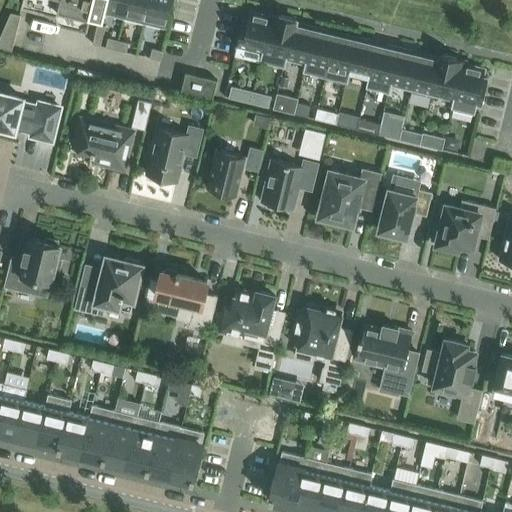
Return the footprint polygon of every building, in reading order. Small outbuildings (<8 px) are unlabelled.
[(22,0),(22,2),(57,10),(57,12),(57,13),(57,14),(58,16),(58,17),(59,18),(60,19),(61,19),(63,20),(87,26),(91,12),(104,15),(104,13),(105,9),(106,0),(22,0)] [(106,0),(105,9),(104,13),(123,18),(127,0),(106,0)] [(148,0),(127,0),(123,18),(143,23),(148,0)] [(170,0),(148,0),(143,23),(164,28),(165,23),(170,0)] [(0,48),(11,51),(20,14),(19,14),(10,12),(0,36),(0,48)] [(237,45),(262,52),(271,17),(250,12),(247,22),(243,20),(237,45)] [(271,17),(262,52),(260,61),(284,67),(286,57),(295,23),(296,19),(272,13),(271,17)] [(97,23),(92,43),(100,45),(105,25),(97,23)] [(295,23),(286,57),(305,62),(306,62),(315,26),(303,23),(302,25),(295,23)] [(327,29),(315,26),(304,72),(325,77),(336,33),(327,31),(327,29)] [(344,35),(336,33),(325,77),(346,82),(348,73),(357,37),(345,34),(344,35)] [(105,47),(116,49),(118,40),(108,37),(105,47)] [(357,37),(348,73),(349,73),(368,78),(369,78),(378,44),(369,41),(369,40),(357,37)] [(128,42),(118,40),(116,49),(126,52),(128,42)] [(368,78),(366,87),(367,87),(388,92),(389,92),(391,83),(390,83),(399,47),(387,44),(386,46),(378,44),(369,78),(368,78)] [(399,47),(390,83),(391,83),(411,88),(420,54),(411,52),(411,50),(399,47)] [(160,60),(162,50),(152,48),(149,57),(160,60)] [(428,56),(420,54),(411,88),(431,93),(440,57),(429,54),(428,56)] [(440,57),(431,93),(453,98),(455,99),(464,65),(465,60),(441,54),(440,57)] [(453,98),(451,108),(453,108),(474,113),(476,104),(481,105),(487,80),(482,79),(485,69),(464,65),(455,99),(453,98)] [(186,72),(182,89),(212,97),(216,80),(186,72)] [(281,75),(278,84),(285,86),(287,77),(281,75)] [(252,93),(233,88),(230,98),(250,103),(252,93)] [(277,90),(273,108),(294,113),(297,102),(298,95),(277,90)] [(0,132),(4,133),(5,128),(14,131),(15,127),(32,131),(31,135),(52,140),(60,107),(39,102),(38,106),(21,102),(23,98),(0,92),(0,132)] [(250,103),(266,107),(269,97),(252,93),(250,103)] [(138,99),(131,126),(145,130),(152,102),(138,99)] [(297,102),(294,113),(308,117),(311,105),(297,102)] [(318,106),(315,118),(336,124),(339,111),(318,106)] [(256,113),(254,122),(267,126),(269,117),(256,113)] [(340,113),(338,122),(348,125),(351,115),(340,113)] [(132,131),(82,118),(75,148),(95,153),(93,160),(123,167),(132,131)] [(359,118),(357,129),(378,134),(380,123),(359,118)] [(380,123),(378,134),(399,139),(401,128),(380,123)] [(150,174),(149,178),(163,182),(164,178),(177,181),(184,152),(196,156),(203,128),(189,125),(187,134),(158,127),(154,144),(152,143),(149,157),(151,157),(147,174),(150,174)] [(401,128),(399,139),(419,144),(422,133),(401,128)] [(324,134),(304,129),(319,157),(324,134)] [(422,133),(419,144),(442,149),(445,138),(422,133)] [(447,137),(445,147),(457,149),(458,143),(455,139),(447,137)] [(245,167),(257,170),(262,150),(250,147),(245,167)] [(218,149),(208,188),(235,195),(244,156),(218,149)] [(509,174),(509,173),(511,161),(511,160),(495,157),(492,169),(492,170),(509,174)] [(271,159),(272,159),(262,201),(261,201),(267,203),(266,207),(278,209),(279,205),(293,209),(293,208),(298,186),(311,190),(318,162),(304,159),(302,166),(272,159),(271,159)] [(328,223),(341,226),(342,221),(352,224),(358,200),(374,204),(382,172),(362,167),(359,178),(330,171),(319,216),(329,218),(328,223)] [(402,239),(403,236),(407,237),(413,212),(426,215),(432,192),(418,189),(416,195),(389,189),(379,230),(389,233),(388,236),(402,239)] [(436,244),(440,245),(439,249),(453,252),(454,248),(458,249),(459,244),(472,247),(475,234),(489,237),(496,207),(462,199),(460,207),(446,204),(436,244)] [(511,216),(511,217),(500,260),(504,261),(506,264),(511,265),(511,216)] [(5,285),(38,293),(41,281),(51,284),(54,272),(58,273),(61,260),(57,259),(60,245),(57,244),(58,241),(45,237),(44,241),(30,237),(27,248),(25,248),(23,258),(12,256),(13,255),(11,254),(4,286),(5,286),(5,285)] [(102,314),(104,304),(118,308),(121,298),(124,296),(134,298),(142,265),(138,264),(139,260),(107,252),(101,277),(84,273),(75,307),(102,314)] [(207,281),(177,273),(178,270),(165,267),(164,270),(162,270),(156,294),(183,300),(180,312),(192,315),(189,325),(209,330),(217,295),(204,292),(207,281)] [(282,325),(268,321),(275,295),(272,294),(273,293),(259,290),(259,291),(257,290),(256,293),(240,289),(239,291),(236,290),(231,307),(226,306),(220,328),(242,333),(241,337),(261,342),(255,365),(256,366),(257,364),(271,367),(270,369),(271,369),(282,325)] [(295,340),(294,345),(313,349),(312,352),(326,356),(320,380),(340,384),(353,330),(338,327),(341,314),(335,313),(336,310),(308,303),(308,306),(303,305),(302,310),(299,309),(292,339),(295,340)] [(419,353),(408,350),(412,331),(383,324),(382,328),(365,324),(361,337),(359,337),(358,341),(360,342),(357,355),(374,360),(373,363),(386,366),(381,389),(397,393),(398,391),(409,394),(419,353)] [(12,350),(15,340),(4,338),(2,347),(12,350)] [(423,369),(437,372),(434,386),(437,386),(436,391),(454,395),(455,391),(464,393),(458,417),(475,421),(482,390),(467,387),(469,378),(472,379),(476,365),(472,364),(475,351),(466,349),(467,344),(445,339),(442,353),(428,349),(423,369)] [(25,343),(15,340),(12,350),(23,352),(25,343)] [(57,361),(59,351),(49,348),(46,358),(57,361)] [(69,353),(59,351),(57,361),(67,363),(69,353)] [(511,355),(502,353),(493,386),(511,391),(511,355)] [(91,369),(101,372),(103,362),(93,359),(91,369)] [(180,361),(178,372),(195,377),(198,365),(180,361)] [(113,364),(103,362),(101,372),(111,374),(113,364)] [(145,382),(148,373),(137,370),(135,380),(145,382)] [(158,375),(148,373),(145,382),(155,385),(158,375)] [(169,378),(167,388),(179,391),(189,393),(192,383),(182,381),(169,378)] [(2,394),(0,400),(0,433),(2,434),(1,436),(12,439),(13,436),(15,437),(26,388),(3,382),(0,394),(2,394)] [(202,386),(192,383),(189,393),(200,396),(202,386)] [(46,405),(45,405),(24,400),(27,388),(26,388),(15,437),(24,439),(23,441),(34,444),(35,442),(37,442),(46,405)] [(48,393),(45,405),(46,405),(37,442),(46,444),(45,447),(56,449),(57,447),(59,448),(68,411),(69,411),(72,399),(48,393)] [(95,457),(103,458),(115,410),(92,404),(89,416),(90,416),(81,453),(84,454),(84,456),(95,459),(95,457)] [(137,415),(115,410),(103,458),(107,459),(106,462),(117,464),(117,462),(125,464),(137,415)] [(90,416),(89,416),(69,411),(68,411),(59,448),(62,449),(62,451),(73,453),(73,451),(81,453),(90,416)] [(303,421),(313,423),(315,414),(305,411),(303,421)] [(337,419),(315,414),(313,423),(312,427),(334,433),(337,419)] [(159,421),(137,415),(125,464),(129,465),(128,467),(139,470),(140,467),(147,469),(159,421)] [(162,473),(169,475),(181,426),(159,421),(147,469),(151,470),(150,472),(161,475),(162,473)] [(347,432),(357,434),(359,424),(349,422),(347,432)] [(370,427),(359,424),(357,434),(367,437),(370,427)] [(205,432),(181,426),(169,475),(193,480),(194,475),(195,470),(197,471),(200,459),(198,459),(205,432)] [(391,443),(401,445),(404,435),(393,433),(391,443)] [(414,438),(404,435),(401,445),(411,448),(414,438)] [(424,453),(435,455),(445,458),(445,456),(448,446),(427,441),(424,453)] [(448,446),(445,456),(467,461),(469,451),(448,446)] [(271,493),(269,499),(293,505),(305,456),(282,451),(275,477),(273,477),(270,489),(272,489),(271,493)] [(480,464),(490,467),(492,457),(482,454),(480,464)] [(305,456),(293,505),(302,507),(302,510),(311,511),(312,511),(313,510),(315,510),(327,462),(305,456)] [(503,459),(492,457),(490,467),(500,469),(503,459)] [(338,511),(349,467),(327,462),(315,510),(321,511),(338,511)] [(372,473),(349,467),(338,511),(362,511),(369,484),(372,473)] [(409,511),(416,483),(392,478),(390,489),(390,490),(384,511),(409,511)] [(431,511),(438,489),(416,483),(409,511),(431,511)] [(390,489),(369,484),(362,511),(384,511),(390,490),(390,489)] [(438,489),(431,511),(455,511),(460,494),(438,489)] [(483,500),(460,494),(455,511),(479,511),(480,511),(483,500)] [(511,511),(511,502),(505,501),(502,511),(511,511)]
